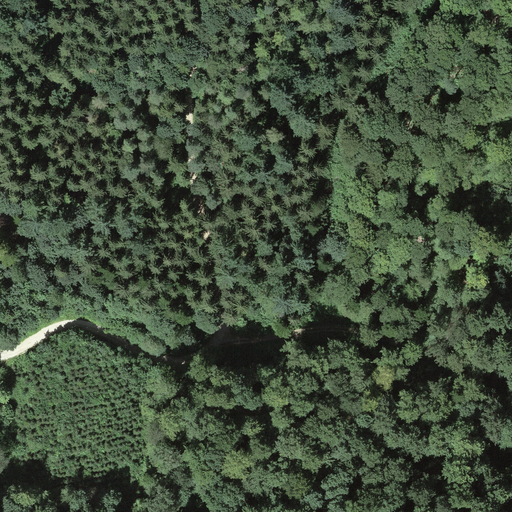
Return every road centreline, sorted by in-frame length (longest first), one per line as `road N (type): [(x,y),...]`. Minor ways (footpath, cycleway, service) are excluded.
road 1 (track): [(0,355),(67,324),(161,361),(182,360),(224,338),(186,136),(200,0)]
road 2 (track): [(511,361),(470,366),(340,327),(224,338)]
road 3 (track): [(511,445),(359,490),(260,499),(230,511)]
road 4 (track): [(0,209),(23,197),(31,169),(52,65),(46,0)]
road 5 (track): [(5,354),(21,511)]
